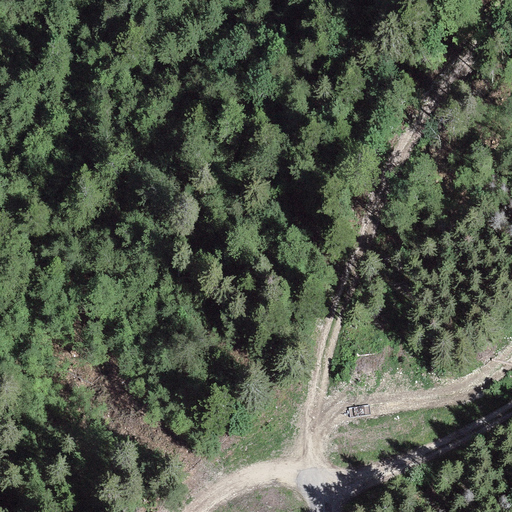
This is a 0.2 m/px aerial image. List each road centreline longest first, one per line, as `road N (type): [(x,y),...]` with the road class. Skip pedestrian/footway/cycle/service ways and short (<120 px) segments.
road 1 (track): [(312,486),(321,373),(416,151),(511,1)]
road 2 (track): [(324,506),(511,400)]
road 3 (track): [(312,486),(264,477),(232,486),(199,511)]
